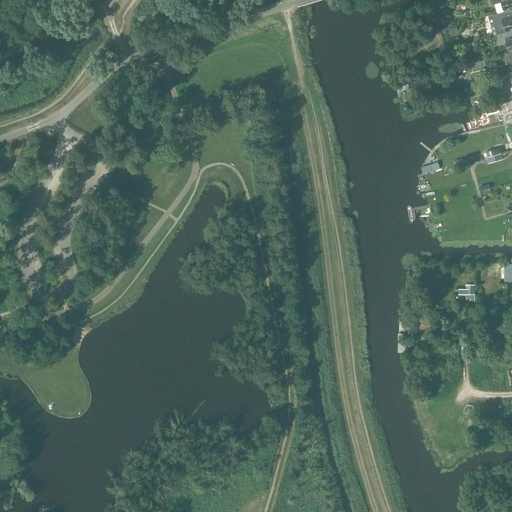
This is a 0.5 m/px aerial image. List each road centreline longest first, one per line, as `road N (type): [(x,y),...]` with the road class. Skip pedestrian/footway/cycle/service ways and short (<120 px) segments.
road 1 (unknown): [(388,511),(353,376),(306,89),(287,75),(275,50),(258,43),(164,71)]
road 2 (unclassified): [(51,122),(114,66),(146,49),(309,0)]
road 3 (unknown): [(117,40),(62,100),(0,129)]
